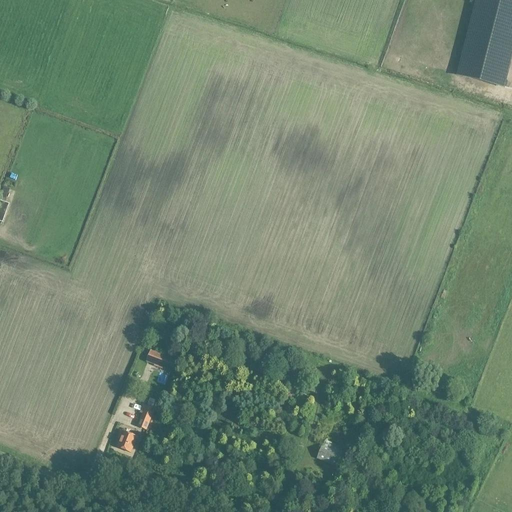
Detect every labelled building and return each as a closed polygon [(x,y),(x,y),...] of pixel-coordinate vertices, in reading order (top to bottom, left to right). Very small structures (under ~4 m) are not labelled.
[(511,54),(511,0),(492,0),(473,73),(505,81),(511,54)] [(0,221),(2,222),(9,204),(0,200),(0,221)] [(147,362),(170,370),(174,360),(151,352),(147,362)] [(443,385),(443,374),(433,374),(433,386),(443,385)] [(138,427),(146,430),(154,410),(155,411),(158,404),(155,403),(152,410),(143,406),(140,413),(143,414),(138,427)] [(136,438),(120,432),(117,440),(120,441),(117,448),(130,454),(136,438)] [(342,455),(322,447),(317,460),(337,468),(342,455)]
